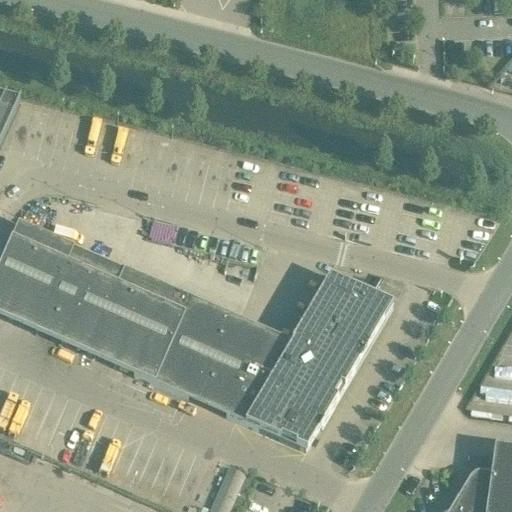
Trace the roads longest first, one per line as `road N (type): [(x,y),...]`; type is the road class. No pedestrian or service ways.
road 1 (unclassified): [(511,124),(33,0)]
road 2 (unclassified): [(362,511),(511,262)]
